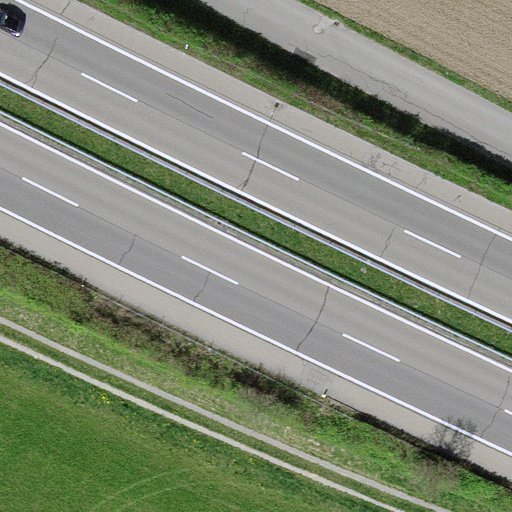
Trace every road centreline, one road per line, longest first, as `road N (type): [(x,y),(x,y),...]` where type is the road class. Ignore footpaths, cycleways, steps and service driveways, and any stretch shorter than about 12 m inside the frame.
road 1 (motorway): [(511,285),(0,35)]
road 2 (motorway): [(0,168),(511,415)]
road 3 (track): [(419,511),(0,326)]
road 4 (unclassified): [(511,137),(250,0)]
